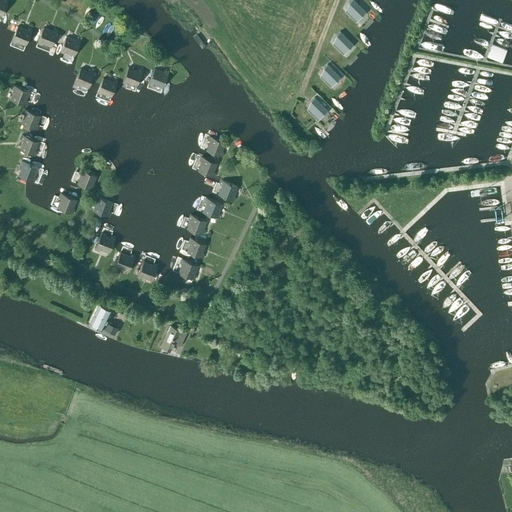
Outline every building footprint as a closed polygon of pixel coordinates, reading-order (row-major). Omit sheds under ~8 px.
[(365,12),(353,0),(350,0),(348,2),(350,4),(346,9),(357,20),(365,12)] [(15,43),(16,41),(25,45),(32,29),(27,27),(26,30),(17,26),(11,41),(15,43)] [(43,27),(37,43),(41,44),(42,43),(51,47),(57,30),(53,29),(52,31),(43,27)] [(353,44),(339,31),(336,35),(338,37),(333,42),(344,53),(353,44)] [(197,32),(188,39),(209,67),(218,60),(197,32)] [(64,53),(65,52),(74,55),(80,39),(76,38),(75,40),(66,36),(60,52),(64,53)] [(341,78),(327,64),(323,67),(325,70),(320,74),(332,86),(341,78)] [(126,84),(127,82),(136,86),(142,70),(138,68),(137,70),(128,67),(122,82),(126,84)] [(78,85),(79,84),(88,87),(94,71),(90,70),(89,72),(80,68),(74,83),(78,85)] [(154,68),(148,83),(152,85),(153,83),(162,87),(168,71),(164,69),(163,71),(154,68)] [(101,94),(101,93),(111,96),(117,80),(112,79),(112,81),(103,77),(97,93),(101,94)] [(10,99),(25,105),(27,100),(26,100),(29,91),(13,85),(11,89),(14,90),(10,99)] [(327,110),(314,97),(310,101),(312,103),(307,108),(319,119),(327,110)] [(38,125),(37,124),(40,115),(24,109),(22,113),(25,114),(21,123),(36,129),(38,125)] [(37,151),(35,150),(39,141),(23,135),(21,140),(23,140),(20,149),(35,155),(37,151)] [(224,142),(209,136),(207,140),(209,140),(206,150),(221,156),(223,151),(221,151),(224,142)] [(199,160),(201,161),(197,170),(213,177),(215,172),(213,171),(216,162),(201,156),(199,160)] [(35,177),(34,176),(37,167),(21,161),(19,165),(22,166),(18,175),(33,181),(35,177)] [(79,173),(80,174),(77,183),(92,189),(94,185),(92,184),(95,175),(80,169),(79,173)] [(236,186),(221,180),(220,184),(221,185),(218,194),(233,200),(235,196),(233,195),(236,186)] [(75,199),(60,193),(59,197),(60,198),(57,207),(72,213),(74,209),(72,208),(75,199)] [(110,212),(108,212),(112,202),(96,196),(94,200),(96,201),(93,210),(108,216),(110,212)] [(221,203),(206,197),(204,202),(205,202),(202,211),(218,218),(220,213),(217,212),(221,203)] [(205,220),(190,214),(188,218),(190,219),(186,228),(202,235),(204,230),(202,229),(205,220)] [(111,235),(110,236),(101,232),(94,249),(99,250),(100,248),(109,252),(115,236),(111,235)] [(205,244),(190,237),(188,242),(190,242),(186,252),(202,258),(204,253),(201,252),(205,244)] [(128,271),(134,255),(130,254),(129,255),(120,252),(114,268),(118,269),(119,267),(128,271)] [(180,263),(182,264),(178,273),(194,279),(195,274),(193,273),(197,265),(181,259),(180,263)] [(153,263),(153,264),(143,260),(137,277),(141,278),(142,276),(151,280),(157,265),(153,263)] [(102,327),(110,331),(113,327),(104,323),(111,308),(98,302),(89,322),(102,329),(102,327)] [(128,311),(125,317),(133,321),(136,315),(128,311)] [(173,343),(179,346),(186,332),(170,325),(166,334),(168,335),(163,347),(170,350),(173,343)]
